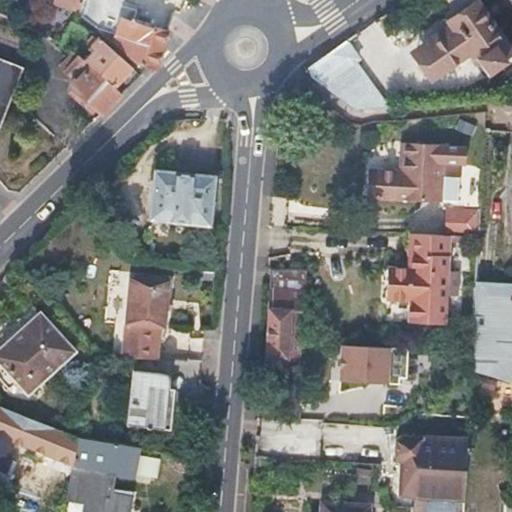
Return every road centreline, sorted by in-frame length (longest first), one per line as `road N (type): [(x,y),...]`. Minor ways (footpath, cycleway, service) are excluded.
road 1 (tertiary): [(221,511),(252,136)]
road 2 (track): [(511,110),(361,117),(278,65)]
road 3 (secondary): [(0,248),(141,109)]
